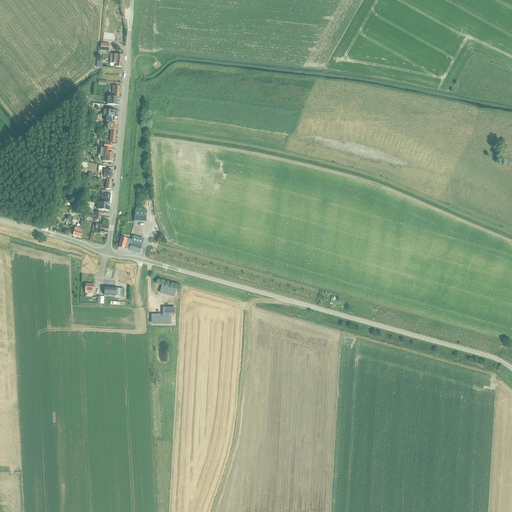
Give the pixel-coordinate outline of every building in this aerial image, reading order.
[(100,51),(108,51),(109,44),(101,43),(100,51)] [(122,64),(122,55),(114,55),(111,54),(110,63),(113,63),(116,64),(116,67),(121,67),(121,64),(122,64)] [(113,86),(112,97),(114,97),(119,98),(119,96),(120,87),(115,86),(113,86)] [(108,97),(107,105),(112,105),(117,106),(118,106),(119,103),(119,101),(119,98),(114,97),(112,97),(110,97),(108,97)] [(102,162),(113,163),(113,161),(114,160),(114,159),(114,154),(109,154),(110,149),(100,148),(100,155),(103,157),(102,162)] [(104,179),(106,179),(112,179),(112,171),(105,170),(105,167),(99,166),(99,170),(105,170),(104,179)] [(102,190),(100,201),(104,202),(109,202),(110,191),(102,190)] [(108,210),(109,203),(98,202),(97,209),(108,210)] [(134,222),(146,223),(147,211),(135,210),(134,222)] [(75,227),(73,235),(80,238),(83,227),(83,226),(84,226),(80,225),(80,227),(79,227),(78,228),(75,227)] [(95,229),(99,229),(99,234),(107,235),(108,226),(96,225),(95,229)] [(129,250),(140,253),(144,239),(133,236),(131,241),(129,249),(129,250)] [(126,249),(129,249),(131,241),(128,240),(121,238),(119,248),(124,249),(126,249)] [(85,293),(93,294),(94,285),(85,285),(85,293)] [(161,290),(160,292),(167,294),(171,295),(174,296),(175,290),(162,286),(161,290)] [(104,295),(122,296),(122,289),(104,288),(104,295)] [(163,316),(152,316),(152,323),(161,322),(170,323),(170,316),(167,317),(167,315),(175,315),(175,309),(163,309),(163,316)]
